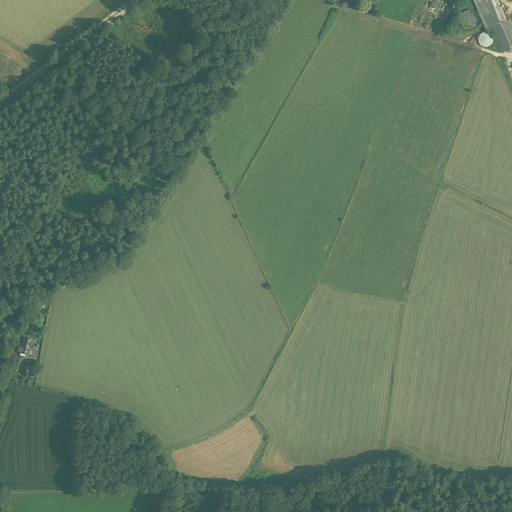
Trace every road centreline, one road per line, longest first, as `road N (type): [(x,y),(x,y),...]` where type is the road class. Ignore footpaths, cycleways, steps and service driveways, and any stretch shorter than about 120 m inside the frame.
road 1 (track): [(0,306),(134,242),(289,0)]
road 2 (track): [(0,494),(186,486),(401,511)]
road 3 (track): [(262,0),(111,86),(0,245)]
road 4 (unclassified): [(0,103),(133,0)]
